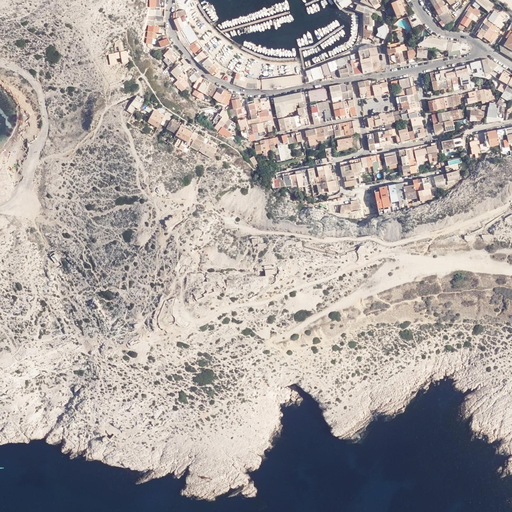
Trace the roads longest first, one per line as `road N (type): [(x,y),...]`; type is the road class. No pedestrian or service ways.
road 1 (track): [(0,61),(37,85),(46,122),(18,195),(0,208)]
road 2 (residential): [(367,153),(336,159),(344,193),(442,171)]
road 3 (residential): [(270,92),(234,88),(197,66),(172,32),(171,0)]
